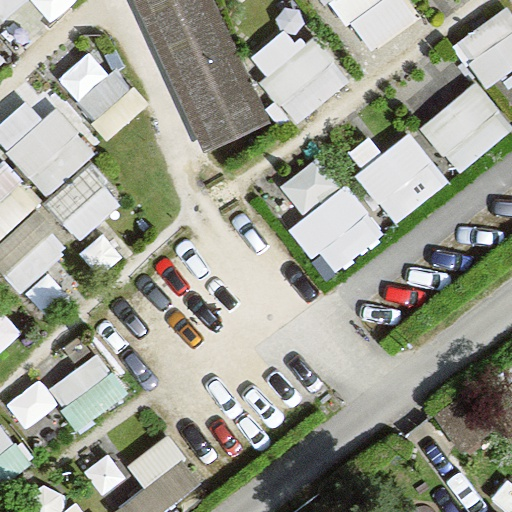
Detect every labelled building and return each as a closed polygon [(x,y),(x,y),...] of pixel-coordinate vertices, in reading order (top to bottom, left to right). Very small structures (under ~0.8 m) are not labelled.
[(15,0),(48,0),(54,6),(60,0),(0,0),(7,8),(15,0)] [(213,0),(136,0),(140,8),(153,37),(170,83),(204,153),(241,137),(270,123),(213,0)] [(419,0),(338,0),(377,51),(429,12),(419,0)] [(490,75),(511,60),(511,0),(501,0),(459,28),(490,75)] [(249,44),(296,109),(346,72),(299,8),(249,44)] [(0,55),(8,50),(0,39),(0,55)] [(424,117),(466,163),(511,120),(511,108),(476,69),(424,117)] [(44,77),(0,119),(0,130),(51,183),(100,136),(44,77)] [(396,211),(451,170),(412,119),(357,160),(396,211)] [(322,143),(275,181),(340,261),(387,223),(322,143)] [(0,256),(23,281),(77,230),(2,150),(0,151),(0,256)] [(82,227),(128,192),(96,150),(49,185),(82,227)] [(0,336),(20,324),(0,292),(0,336)] [(83,414),(130,381),(100,339),(53,373),(83,414)] [(511,368),(452,380),(461,427),(511,417),(511,368)] [(131,511),(150,511),(208,469),(168,417),(99,468),(131,511)] [(98,511),(80,487),(47,511),(98,511)]
